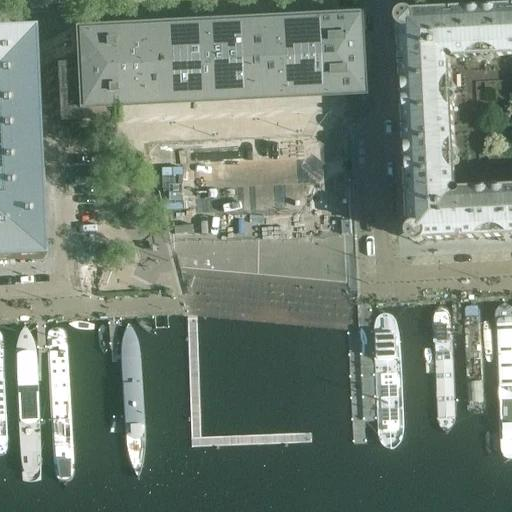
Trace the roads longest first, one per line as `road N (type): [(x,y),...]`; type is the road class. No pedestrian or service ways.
road 1 (residential): [(511,267),(388,274),(377,0)]
road 2 (residential): [(40,0),(47,136),(71,293),(0,296)]
